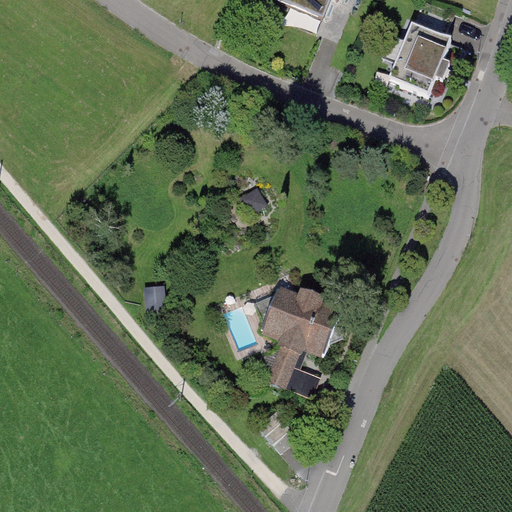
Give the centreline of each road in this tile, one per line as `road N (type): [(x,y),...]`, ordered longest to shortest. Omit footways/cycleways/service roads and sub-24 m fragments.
road 1 (track): [(297,511),(0,170)]
road 2 (residential): [(473,159),(226,69),(116,0)]
road 3 (residential): [(324,511),(396,347),(463,237),(473,159)]
